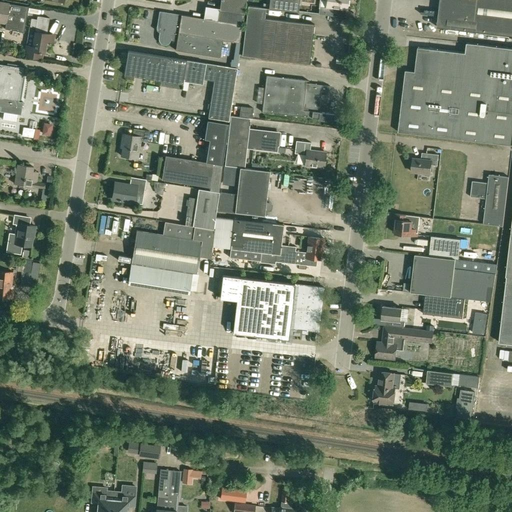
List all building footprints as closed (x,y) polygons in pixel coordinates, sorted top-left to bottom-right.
[(205,6),(203,18),(242,24),(244,15),(243,15),(245,0),(220,0),(219,9),(205,6)] [(298,12),(299,0),(268,0),(268,9),(298,12)] [(319,0),(318,14),(332,16),(333,8),(345,10),(346,0),(319,0)] [(511,0),(440,0),(437,27),(449,28),(457,29),(511,35),(511,0)] [(0,2),(0,22),(6,24),(5,29),(24,32),(28,6),(9,4),(0,2)] [(313,24),(263,18),(264,8),(247,6),(241,56),(309,64),(313,24)] [(157,28),(156,29),(157,30),(157,31),(158,32),(159,32),(159,37),(158,38),(159,41),(161,44),(164,45),(167,45),(170,43),(171,40),(171,37),(177,38),(175,50),(220,57),(223,39),(239,42),(242,24),(203,18),(180,14),(159,11),(157,28)] [(26,46),(24,56),(36,58),(42,59),(43,52),(45,53),(47,41),(51,41),(53,42),(54,35),(52,34),(47,34),(47,33),(49,18),(42,17),(37,16),(37,19),(31,19),(30,27),(29,26),(26,46)] [(511,49),(466,44),(465,54),(417,48),(414,72),(405,71),(397,133),(511,146),(511,230),(499,343),(511,344),(511,49)] [(184,79),(189,80),(203,82),(204,75),(214,77),(208,118),(228,121),(236,68),(216,65),(192,61),(128,51),(124,74),(183,84),(184,79)] [(0,106),(0,107),(0,111),(4,112),(3,120),(16,122),(18,114),(21,115),(23,102),(21,101),(19,101),(24,68),(7,65),(0,63),(0,106)] [(329,86),(317,85),(307,83),(307,81),(266,76),(264,87),(258,87),(256,103),(262,104),(262,111),(317,117),(317,120),(332,122),(333,114),(318,112),(320,94),(328,96),(329,86)] [(253,108),(241,107),(240,116),(252,117),(253,108)] [(224,166),(244,168),(246,148),(277,151),(277,146),(279,132),(248,129),(250,118),(230,116),(224,166)] [(165,155),(161,179),(210,187),(213,163),(222,164),(228,123),(206,120),(203,140),(208,140),(205,162),(165,155)] [(43,135),(50,136),(51,126),(44,125),(43,135)] [(35,129),(30,128),(24,127),(22,135),(34,137),(35,129)] [(122,156),(128,157),(137,158),(140,140),(148,142),(150,130),(141,129),(134,128),(132,135),(123,134),(122,144),(124,144),(122,156)] [(323,167),(325,152),(309,150),(310,142),(296,140),(294,153),(306,154),(304,165),(323,167)] [(436,168),(438,155),(426,154),(425,160),(412,159),(411,172),(429,174),(430,167),(436,168)] [(38,172),(33,171),(33,167),(18,164),(17,170),(15,184),(45,189),(46,184),(37,182),(38,172)] [(269,203),(265,203),(269,171),(257,170),(251,169),(239,167),(234,212),(264,216),(265,209),(268,210),(270,209),(270,205),(269,203)] [(503,226),(509,176),(489,174),(488,183),(472,181),(470,197),(486,198),(483,223),(503,226)] [(115,199),(115,200),(141,204),(146,180),(132,178),(130,185),(118,183),(118,184),(115,199)] [(213,229),(219,192),(198,188),(196,198),(188,197),(184,225),(213,229)] [(394,213),(393,228),(395,228),(394,233),(402,234),(406,234),(417,235),(419,216),(394,213)] [(21,245),(31,246),(33,233),(34,233),(35,226),(29,225),(30,218),(15,215),(14,223),(18,224),(16,235),(10,234),(7,251),(20,253),(21,245)] [(229,256),(260,260),(261,252),(276,254),(275,261),(293,264),(295,251),(295,246),(281,245),(283,224),(233,219),(229,256)] [(166,222),(164,235),(144,231),(136,230),(131,263),(137,264),(197,274),(200,257),(209,259),(214,230),(166,222)] [(306,252),(295,251),(293,264),(298,264),(316,266),(317,259),(321,260),(323,238),(308,236),(306,252)] [(429,256),(459,259),(461,239),(431,236),(429,256)] [(425,293),(465,298),(491,301),(497,264),(459,259),(429,256),(414,254),(410,291),(425,293)] [(23,260),(22,262),(21,272),(38,275),(40,261),(31,260),(30,261),(23,260)] [(13,272),(7,271),(0,270),(0,297),(13,299),(14,285),(12,285),(13,272)] [(223,275),(220,298),(236,300),(233,332),(288,339),(289,328),(301,329),(308,330),(319,332),(324,287),(223,275)] [(463,318),(465,298),(425,293),(422,313),(463,318)] [(402,308),(387,306),(383,306),(381,319),(386,319),(386,325),(393,326),(404,327),(404,321),(400,320),(402,308)] [(487,314),(476,312),(472,333),(483,335),(487,314)] [(393,326),(386,325),(383,325),(381,342),(377,342),(375,357),(395,359),(396,350),(404,351),(405,339),(432,342),(433,330),(426,330),(404,327),(393,326)] [(428,370),(426,383),(452,386),(452,384),(459,385),(460,374),(453,373),(428,370)] [(376,386),(374,401),(393,404),(395,389),(392,388),(393,373),(381,372),(379,386),(376,386)] [(459,406),(457,417),(471,419),(475,392),(461,390),(460,398),(460,399),(462,399),(460,406),(459,406)] [(409,402),(408,409),(426,411),(427,404),(409,402)] [(140,452),(140,455),(159,458),(161,446),(141,443),(140,452)] [(146,472),(160,473),(160,462),(146,461),(146,472)] [(192,477),(192,470),(192,469),(183,468),(182,483),(191,484),(192,477)] [(173,470),(160,469),(156,511),(166,511),(169,483),(172,484),(173,470)] [(180,471),(173,470),(172,484),(169,483),(166,511),(186,511),(187,506),(177,505),(180,471)] [(113,500),(111,511),(126,511),(127,505),(134,506),(136,487),(122,485),(122,486),(123,486),(123,489),(122,489),(121,501),(113,500)] [(111,511),(113,500),(105,499),(106,488),(93,487),(92,502),(98,503),(97,511),(111,511)] [(222,488),(220,499),(244,502),(245,491),(222,488)] [(291,510),(292,503),(287,502),(289,490),(283,489),(281,502),(280,509),(271,507),(270,511),(295,511),(296,510),(291,510)]
